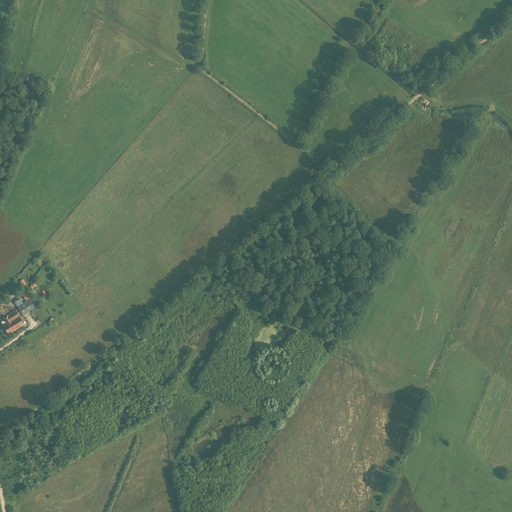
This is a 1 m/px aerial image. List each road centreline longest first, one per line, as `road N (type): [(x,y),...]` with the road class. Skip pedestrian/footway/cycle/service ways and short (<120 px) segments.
road 1 (track): [(0,439),(511,17)]
road 2 (track): [(324,172),(199,69),(205,0)]
